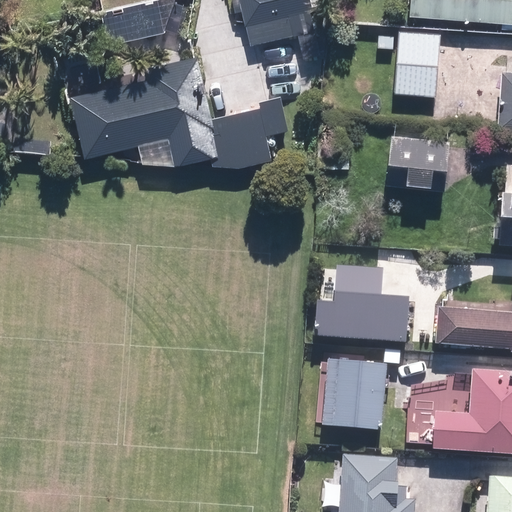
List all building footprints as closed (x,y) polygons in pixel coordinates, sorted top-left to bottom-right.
[(141,0),(105,7),(111,40),(164,29),(158,0),(141,0)] [(309,0),(242,0),(248,22),(311,7),(309,0)] [(511,0),(413,0),(412,12),(511,20),(511,0)] [(440,33),(401,31),(397,91),(436,93),(440,33)] [(73,95),(88,153),(169,133),(177,162),(213,153),(216,162),(240,165),(274,157),(268,133),(291,127),(282,95),(261,100),(262,105),(211,118),(194,54),(161,63),(163,72),(73,95)] [(511,69),(504,69),(501,125),(511,126),(511,69)] [(392,134),(387,181),(445,187),(451,141),(392,134)] [(351,140),(317,138),(315,165),(349,167),(351,140)] [(511,170),(507,170),(502,245),(511,246),(511,170)] [(319,301),(317,335),(406,342),(410,298),(381,296),(382,271),(339,268),(336,302),(319,301)] [(511,313),(441,308),(438,343),(511,348),(511,313)] [(331,360),(325,424),(380,429),(386,365),(331,360)] [(437,413),(435,448),(511,453),(511,373),(476,372),(473,416),(437,413)] [(345,455),(340,511),(415,511),(417,502),(406,501),(407,486),(396,485),(397,458),(345,455)] [(511,511),(511,477),(492,476),(489,511),(511,511)]
